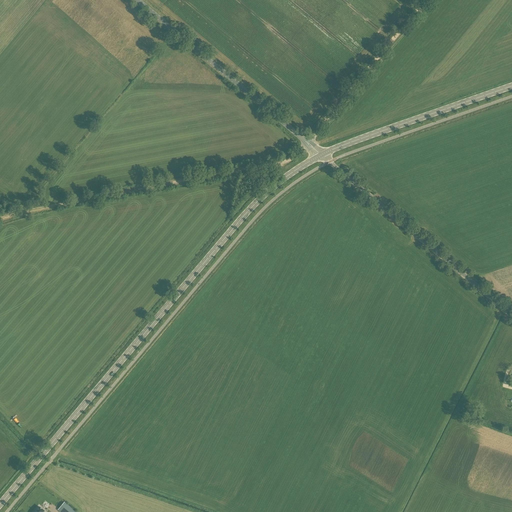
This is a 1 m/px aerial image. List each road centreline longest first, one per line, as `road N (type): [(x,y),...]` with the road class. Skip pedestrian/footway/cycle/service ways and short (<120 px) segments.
road 1 (primary): [(0,504),(258,200),(321,155)]
road 2 (track): [(0,218),(282,162),(307,143)]
road 3 (unclassified): [(511,315),(321,155)]
road 4 (unclassified): [(321,155),(138,0)]
road 5 (primary): [(321,155),(511,86)]
road 6 (track): [(307,143),(426,0)]
